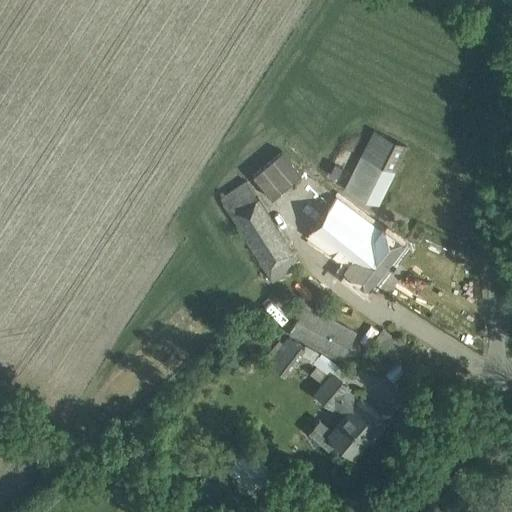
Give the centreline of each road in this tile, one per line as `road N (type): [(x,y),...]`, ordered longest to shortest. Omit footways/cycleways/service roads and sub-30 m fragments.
road 1 (unclassified): [(510,389),(494,293),(493,190),(511,142)]
road 2 (unclassified): [(400,511),(510,389)]
